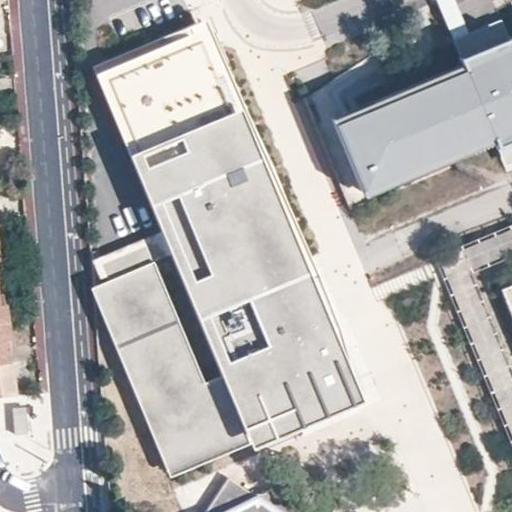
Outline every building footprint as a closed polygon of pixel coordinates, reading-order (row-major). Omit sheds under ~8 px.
[(436,0),(455,43),(461,41),(469,38),(453,0),(436,0)] [(511,43),(511,41),(503,45),(494,48),(480,54),(471,58),(462,62),(467,73),(353,120),(340,125),(336,127),(365,195),(382,187),(432,167),(495,141),(499,151),(508,148),(511,146),(511,43)] [(175,304),(158,265),(94,293),(175,481),(356,402),(199,43),(110,82),(202,292),(175,304)] [(511,231),(438,263),(441,271),(447,284),(511,442),(511,366),(475,278),(511,263),(511,231)] [(511,288),(501,293),(511,318),(511,288)] [(12,360),(8,361),(4,336),(9,335),(8,321),(0,321),(0,393),(17,393),(12,360)] [(8,361),(12,360),(11,352),(9,335),(4,336),(8,361)] [(29,424),(26,402),(9,404),(12,433),(29,431),(29,424)] [(303,511),(291,480),(265,492),(256,491),(232,476),(206,511),(303,511)]
